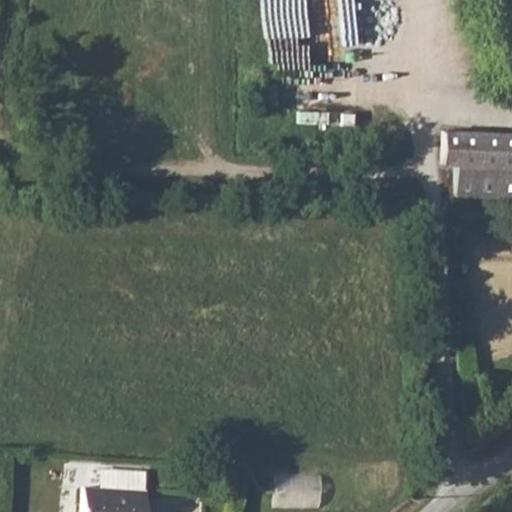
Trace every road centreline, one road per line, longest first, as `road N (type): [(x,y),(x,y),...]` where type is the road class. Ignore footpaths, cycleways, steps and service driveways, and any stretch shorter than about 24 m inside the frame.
road 1 (unknown): [(466,491),(450,390),(447,173)]
road 2 (track): [(420,0),(452,106),(511,124)]
